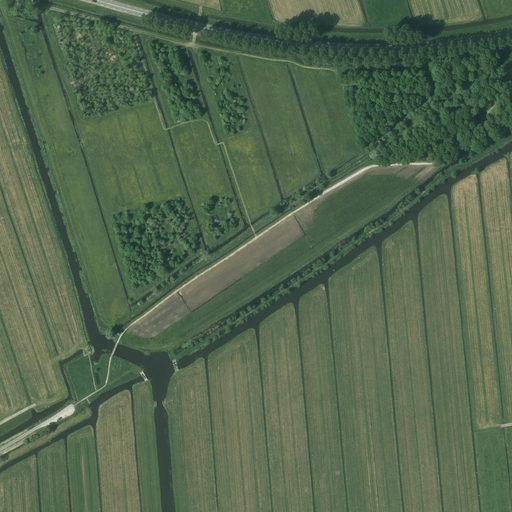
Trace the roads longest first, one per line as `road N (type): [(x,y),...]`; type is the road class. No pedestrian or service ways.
road 1 (primary): [(94,0),(302,44),(397,47),(511,32)]
road 2 (track): [(172,354),(511,136)]
